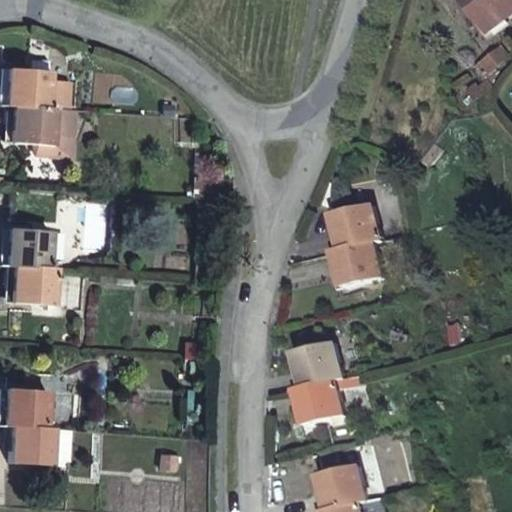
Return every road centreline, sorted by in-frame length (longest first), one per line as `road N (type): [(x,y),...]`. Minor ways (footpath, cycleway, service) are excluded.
road 1 (residential): [(279,220),(245,124),(191,66),(7,0)]
road 2 (residential): [(279,220),(257,327),(254,511)]
road 3 (residential): [(362,0),(279,220)]
road 4 (track): [(313,123),(298,102),(317,0)]
